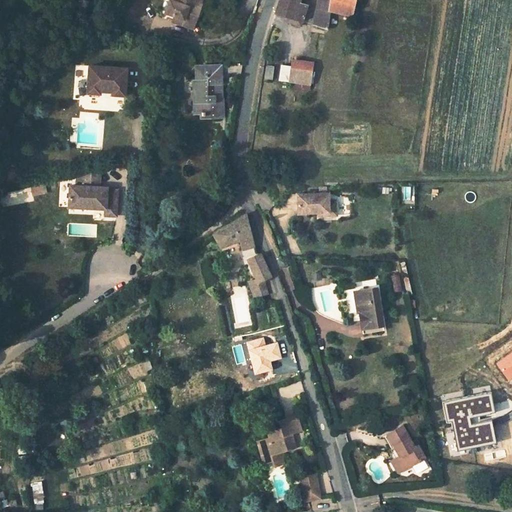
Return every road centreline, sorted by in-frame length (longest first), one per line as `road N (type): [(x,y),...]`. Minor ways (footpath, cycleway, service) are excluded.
road 1 (residential): [(350,511),(240,180),(251,61),(271,0)]
road 2 (residential): [(0,360),(98,291),(111,270)]
